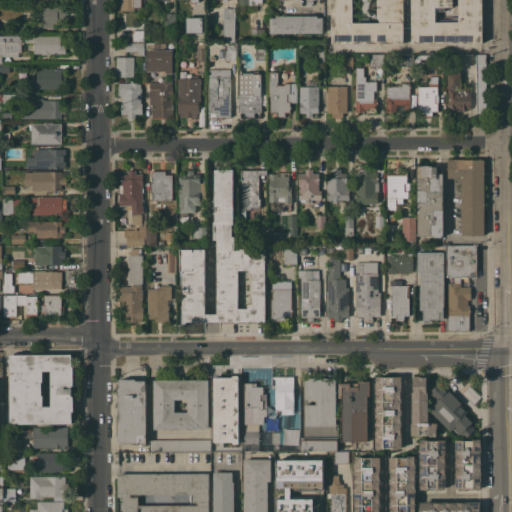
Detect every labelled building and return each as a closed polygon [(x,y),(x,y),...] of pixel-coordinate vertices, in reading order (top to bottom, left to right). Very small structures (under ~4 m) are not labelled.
[(138,0),(119,0),(120,9),(139,9),(138,0)] [(402,0),(403,43),(332,44),(330,0),(352,0),(352,22),(378,22),(378,18),(376,18),(376,0),(402,0)] [(481,0),(482,42),(411,43),(410,0),(451,0),(452,7),(444,7),(444,11),(435,11),(435,22),(458,21),(457,0),(481,0)] [(35,27),(35,3),(51,3),(61,3),(62,10),(65,9),(65,18),(62,18),(62,25),(53,25),(53,27),(35,27)] [(235,8),(235,19),(234,19),(234,41),(222,41),(222,32),(220,32),(220,29),(222,29),(223,7),(235,8)] [(174,13),(174,26),(174,33),(168,33),(168,27),(165,27),(165,25),(164,25),(164,13),(174,13)] [(195,14),(204,14),(204,35),(195,35),(195,14)] [(269,17),(274,17),(274,15),(316,15),(316,17),(322,17),(322,33),(269,33),(269,17)] [(12,31),(12,23),(25,23),(25,31),(12,31)] [(132,42),(131,30),(137,30),(137,26),(142,26),(142,30),(143,30),(143,41),(132,42)] [(264,41),(250,41),(251,28),(264,28),(264,41)] [(0,35),(13,35),(13,34),(17,34),(17,35),(21,35),(21,41),(23,41),(23,44),(21,44),(21,52),(18,52),(18,56),(1,56),(1,62),(0,62),(0,35)] [(60,42),(65,42),(65,53),(50,53),(50,54),(41,54),(41,53),(33,53),(33,42),(24,42),(24,35),(60,35),(60,42)] [(144,55),(137,55),(137,51),(125,51),(125,43),(144,43),(144,48),(144,55)] [(144,43),(165,43),(165,48),(172,48),(172,71),(146,71),(146,48),(144,48),(144,43)] [(312,62),(312,43),(324,43),(323,62),(312,62)] [(205,44),(205,60),(196,60),(196,61),(194,61),(194,53),(196,53),(196,44),(205,44)] [(235,44),(235,61),(224,61),(224,44),(235,44)] [(255,48),(266,48),(266,61),(255,61),(255,48)] [(368,66),(368,53),(383,53),(383,66),(368,66)] [(414,65),(398,64),(398,53),(414,53),(414,65)] [(486,54),(485,113),(476,112),(476,54),(486,54)] [(352,68),(343,68),(343,56),(352,55),(352,68)] [(116,77),(116,72),(113,72),(113,68),(116,68),(116,57),(133,57),(133,77),(116,77)] [(0,62),(1,62),(1,63),(9,63),(9,72),(0,72),(0,62)] [(355,67),(363,67),(363,76),(365,76),(365,81),(376,81),(376,90),(373,90),(373,98),(376,98),(376,108),(366,108),(366,110),(363,110),(363,112),(355,112),(355,67)] [(65,89),(38,88),(38,93),(27,93),(28,82),(36,82),(36,68),(65,68),(65,89)] [(230,69),(230,117),(215,117),(215,116),(210,116),(210,113),(208,113),(208,69),(230,69)] [(277,71),(277,77),(279,77),(279,83),(276,83),(276,84),(284,84),(284,83),(297,83),(297,102),(289,102),(289,105),(291,105),(291,107),(289,107),(289,112),(285,112),(285,116),(276,116),(276,112),(269,112),(269,96),(268,96),(268,71),(277,71)] [(460,87),(470,87),(470,109),(466,109),(466,110),(464,111),(462,111),(461,110),(461,108),(459,108),(459,111),(447,111),(447,72),(460,72),(460,87)] [(254,112),(254,116),(246,116),(246,112),(239,112),(239,104),(237,104),(238,94),(239,73),(261,74),(261,112),(254,112)] [(199,105),(199,112),(196,112),(196,116),(179,117),(179,113),(177,113),(177,86),(178,86),(177,77),(178,76),(180,76),(184,78),(186,78),(191,78),(200,78),(200,105),(199,105)] [(417,111),(418,86),(428,86),(428,76),(437,76),(437,110),(432,110),(432,116),(423,115),(423,111),(417,111)] [(172,96),(171,96),(171,102),(172,102),(173,117),(172,117),(172,118),(152,118),(152,117),(151,104),(149,104),(149,94),(149,82),(161,82),(160,79),(171,79),(172,88),(172,96)] [(121,113),(121,103),(122,103),(118,103),(118,83),(130,82),(130,80),(140,80),(140,88),(141,88),(141,95),(140,95),(140,103),(142,103),(142,113),(135,113),(135,117),(128,118),(128,113),(121,113)] [(299,86),(305,86),(305,80),(316,80),(316,86),(318,86),(318,112),(312,112),(312,116),(305,117),(305,113),(299,113),(299,86)] [(385,111),(385,97),(386,97),(386,85),(399,85),(399,82),(409,82),(409,111),(385,111)] [(346,112),(342,112),(342,117),(331,117),(331,112),(327,112),(327,85),(346,85),(346,112)] [(21,118),(21,109),(31,109),(31,98),(43,98),(43,100),(49,100),(61,100),(61,103),(65,103),(65,111),(61,111),(61,118),(21,118)] [(30,143),(30,130),(28,130),(28,124),(30,124),(30,123),(43,123),(43,122),(53,122),(53,123),(61,123),(61,143),(30,143)] [(66,167),(47,167),(47,168),(34,168),(34,149),(46,149),(46,148),(53,148),(53,149),(65,149),(66,167)] [(484,235),(460,235),(460,178),(447,178),(447,159),(483,159),(484,235)] [(443,235),(441,236),(441,237),(435,237),(435,235),(425,235),(425,237),(420,237),(420,235),(417,235),(416,165),(436,165),(436,173),(442,173),(443,235)] [(298,173),(304,173),(304,168),(312,168),(312,173),(318,173),(318,190),(321,190),(321,199),(320,199),(320,205),(318,207),(311,207),(309,205),(309,203),(304,203),(304,202),(299,203),(299,199),(298,199),(298,173)] [(326,172),(332,172),(332,168),(340,168),(340,172),(346,172),(346,184),(349,184),(349,199),(348,199),(348,201),(339,202),(332,202),(332,200),(326,200),(326,172)] [(355,203),(355,172),(362,173),(362,168),(371,168),(371,172),(378,172),(377,182),(378,182),(378,192),(377,192),(377,203),(355,203)] [(210,323),(205,323),(205,321),(182,321),(182,268),(179,268),(179,249),(204,249),(204,313),(210,313),(216,313),(216,239),(213,239),(213,221),(214,221),(214,169),(232,169),(233,225),(231,225),(231,236),(234,236),(234,250),(239,250),(239,248),(264,248),(265,321),(247,321),(247,323),(237,323),(237,321),(218,321),(218,323),(210,323)] [(241,169),(268,169),(268,174),(258,174),(258,198),(259,198),(259,207),(250,207),(250,209),(245,209),(245,219),(240,219),(240,209),(241,209),(241,169)] [(141,185),(141,187),(143,187),(143,192),(142,192),(142,200),(141,200),(141,205),(143,205),(143,212),(141,212),(141,214),(141,224),(131,224),(131,209),(126,209),(126,207),(121,207),(121,205),(119,205),(119,184),(121,184),(121,174),(128,174),(127,170),(135,170),(135,174),(142,173),(142,185),(141,185)] [(172,200),(151,200),(151,192),(150,192),(149,182),(152,182),(151,171),(165,170),(165,174),(171,174),(172,200)] [(195,204),(195,212),(187,212),(187,215),(180,215),(180,212),(179,212),(179,196),(178,196),(178,189),(179,189),(178,173),(185,173),(185,170),(193,170),(193,173),(199,173),(200,182),(206,182),(206,200),(200,200),(200,204),(195,204)] [(24,171),(32,172),(32,171),(61,171),(61,177),(65,177),(65,184),(61,184),(61,187),(65,187),(65,194),(61,194),(61,190),(32,190),(32,185),(24,185),(24,171)] [(402,197),(402,203),(396,203),(395,209),(386,209),(386,172),(394,172),(394,171),(399,171),(399,172),(406,172),(406,182),(409,182),(409,191),(408,191),(408,197),(402,197)] [(291,203),(283,203),(283,201),(277,201),(277,199),(269,199),(269,173),(277,173),(277,176),(280,176),(280,172),(284,172),(284,176),(289,176),(288,185),(291,185),(291,203)] [(14,185),(14,194),(2,194),(2,185),(14,185)] [(31,195),(61,195),(61,198),(66,198),(66,214),(31,214),(31,195)] [(23,198),(23,213),(2,213),(2,198),(12,198),(23,198)] [(344,236),(344,211),(352,211),(352,236),(344,236)] [(316,214),(325,214),(325,227),(323,227),(323,230),(318,230),(318,227),(315,227),(316,214)] [(297,244),(289,244),(289,227),(287,227),(287,215),(296,215),(297,244)] [(375,227),(375,215),(383,215),(383,227),(375,227)] [(402,241),(401,216),(415,216),(415,240),(402,241)] [(61,221),(61,225),(64,225),(64,232),(61,232),(61,237),(36,237),(36,231),(27,231),(27,221),(61,221)] [(145,237),(144,237),(144,245),(126,245),(126,238),(123,238),(123,229),(133,229),(133,228),(136,228),(136,229),(138,229),(138,227),(140,226),(140,225),(141,224),(142,225),(144,223),(145,224),(145,226),(145,237)] [(192,226),(197,226),(197,225),(206,226),(206,238),(197,238),(192,238),(192,226)] [(156,226),(155,240),(159,240),(159,245),(145,245),(145,237),(145,226),(156,226)] [(25,234),(25,243),(11,242),(11,234),(25,234)] [(61,245),(61,251),(65,251),(65,258),(61,258),(61,264),(40,264),(34,264),(34,260),(34,246),(43,246),(43,245),(61,245)] [(283,263),(283,249),(291,248),(291,245),(295,245),(295,248),(296,248),(296,263),(283,263)] [(476,245),(476,277),(446,277),(446,245),(476,245)] [(352,259),(347,259),(347,260),(345,260),(345,259),(344,259),(344,247),(353,247),(352,259)] [(127,254),(129,254),(129,248),(140,248),(140,254),(142,254),(142,283),(132,283),(127,283),(127,254)] [(167,251),(175,251),(176,272),(167,272),(167,251)] [(443,307),(442,307),(443,319),(430,319),(430,321),(422,321),(422,310),(419,310),(419,272),(417,272),(416,252),(443,252),(443,307)] [(386,272),(386,255),(400,255),(400,253),(412,253),(412,272),(386,272)] [(327,258),(339,258),(339,278),(345,278),(345,287),(348,287),(348,316),(342,316),(342,320),(333,320),(333,317),(327,317),(327,258)] [(23,260),(23,268),(12,268),(13,259),(23,260)] [(377,261),(377,292),(380,292),(380,316),(372,316),(372,320),(363,320),(363,316),(355,316),(355,264),(355,262),(365,261),(377,261)] [(319,279),(319,317),(318,317),(318,321),(301,321),(301,317),(300,317),(300,277),(297,277),(298,270),(317,270),(317,279),(319,279)] [(32,288),(32,282),(28,282),(28,283),(23,283),(23,282),(17,282),(17,271),(32,271),(56,271),(61,271),(61,288),(32,288)] [(11,284),(14,284),(14,292),(2,292),(2,285),(3,285),(3,273),(11,273),(11,284)] [(409,315),(403,315),(403,319),(396,319),(396,315),(390,315),(390,285),(389,285),(389,280),(401,280),(401,285),(408,285),(409,315)] [(291,316),(285,316),(285,320),(270,321),(270,299),(272,299),(271,283),(286,282),(287,289),(291,289),(291,316)] [(467,305),(469,305),(469,315),(469,330),(447,330),(447,314),(447,315),(447,282),(460,282),(460,286),(470,286),(470,299),(467,299),(467,305)] [(122,318),(121,318),(121,308),(119,308),(119,286),(131,286),(131,284),(141,284),(141,292),(142,292),(142,299),(141,299),(141,307),(143,307),(143,321),(122,321),(122,318)] [(158,288),(158,285),(163,285),(163,284),(169,284),(169,285),(171,285),(171,299),(167,299),(167,305),(168,305),(168,321),(155,321),(155,318),(147,318),(147,288),(158,288)] [(21,304),(15,304),(16,316),(12,316),(12,318),(9,318),(9,316),(3,316),(3,294),(21,294),(21,304)] [(25,294),(33,294),(33,296),(36,296),(36,313),(30,313),(30,316),(25,316),(25,304),(21,304),(21,294),(25,294)] [(61,294),(61,305),(63,305),(63,310),(61,310),(61,316),(43,316),(42,314),(40,314),(40,310),(44,310),(43,295),(61,294)] [(10,422),(8,422),(8,379),(10,379),(10,354),(71,354),(71,366),(73,366),(73,385),(71,385),(71,388),(72,388),(72,394),(71,394),(71,396),(73,396),(73,411),(71,411),(71,423),(10,423),(10,422)] [(293,414),(281,414),(281,409),(275,409),(275,376),(293,376),(293,414)] [(373,447),(399,448),(399,376),(373,376),(373,447)] [(408,435),(434,435),(434,422),(424,421),(425,376),(409,376),(408,435)] [(335,426),(304,426),(304,404),(315,404),(315,399),(304,399),(304,378),(335,378),(335,426)] [(118,379),(135,379),(135,380),(144,380),(145,390),(146,390),(146,443),(145,443),(145,444),(129,445),(129,443),(123,443),(123,442),(118,442),(118,379)] [(153,379),(208,379),(208,429),(153,429),(153,379)] [(214,404),(212,404),(212,382),(214,382),(234,381),(234,389),(235,389),(235,390),(236,390),(236,401),(228,401),(228,404),(214,404)] [(341,441),(341,397),(339,397),(339,383),(358,383),(358,381),(369,381),(369,395),(366,395),(367,441),(341,441)] [(245,424),(243,424),(243,407),(244,407),(244,383),(256,382),(256,386),(262,386),(262,393),(266,393),(266,416),(263,416),(263,424),(245,424)] [(453,426),(449,430),(429,410),(437,403),(429,395),(440,382),(468,410),(465,414),(476,425),(474,428),(475,429),(465,439),(453,426)] [(67,427),(67,447),(33,447),(33,438),(23,438),(23,429),(32,429),(32,427),(67,427)] [(245,444),(243,444),(243,431),(245,431),(258,430),(258,444),(248,444),(245,444)] [(275,432),(279,432),(279,443),(275,443),(261,443),(261,432),(275,432)] [(303,437),(337,437),(337,451),(333,451),(333,450),(303,450),(299,450),(300,437),(303,437)] [(20,451),(6,451),(7,439),(20,439),(20,451)] [(152,451),(149,451),(149,439),(152,439),(210,439),(210,451),(152,451)] [(445,454),(444,454),(444,461),(445,461),(445,467),(444,467),(444,473),(445,473),(445,489),(434,489),(434,488),(428,488),(428,489),(420,489),(420,482),(419,482),(419,476),(421,476),(421,475),(419,475),(419,470),(420,470),(420,466),(419,466),(419,464),(421,464),(419,464),(419,462),(420,462),(420,458),(419,458),(419,453),(421,453),(421,452),(419,452),(419,446),(420,446),(419,439),(427,439),(427,441),(437,441),(437,440),(445,440),(445,454)] [(462,439),(462,440),(472,440),(472,439),(480,439),(480,446),(481,446),(481,457),(480,457),(480,462),(481,466),(480,466),(480,470),(481,470),(481,480),(480,480),(480,489),(472,489),(472,487),(467,487),(467,488),(459,488),(455,488),(455,472),(455,467),(455,461),(455,455),(454,440),(462,439)] [(337,451),(348,451),(348,463),(333,463),(333,451),(337,451)] [(64,452),(63,460),(68,460),(68,470),(62,470),(62,471),(29,471),(29,459),(28,459),(28,452),(64,452)] [(5,468),(22,469),(22,455),(6,454),(5,468)] [(377,511),(377,456),(351,456),(351,511),(377,511)] [(387,456),(387,511),(412,511),(412,456),(387,456)] [(276,511),(276,498),(285,498),(285,487),(276,487),(276,459),(278,460),(278,458),(284,458),(284,460),(291,460),(291,458),(296,458),(296,460),(302,460),(302,457),(307,457),(307,460),(314,459),(314,458),(320,458),(320,459),(322,459),(322,488),(313,488),(313,490),(291,490),(291,497),(315,496),(315,510),(313,510),(313,511),(276,511)] [(243,511),(243,459),(245,459),(270,458),(270,481),(267,481),(267,511),(243,511)] [(214,472),(232,472),(232,481),(233,481),(233,511),(213,511),(213,472),(214,472)] [(117,511),(117,473),(208,473),(208,511),(117,511)] [(330,497),(327,497),(327,493),(328,493),(328,475),(330,475),(338,475),(338,480),(339,480),(339,484),(343,484),(343,487),(346,487),(346,493),(345,493),(345,511),(330,511),(330,497)] [(65,476),(64,483),(68,483),(68,496),(64,496),(64,500),(53,500),(53,496),(42,496),(42,498),(29,498),(29,476),(65,476)] [(3,488),(15,488),(15,501),(3,501),(3,498),(3,488)] [(37,502),(67,501),(67,511),(29,511),(29,508),(37,508),(37,502)] [(435,502),(435,503),(441,503),(441,502),(443,502),(458,501),(458,502),(464,502),(464,501),(479,501),(479,510),(479,511),(419,511),(419,507),(419,502),(435,502)]
